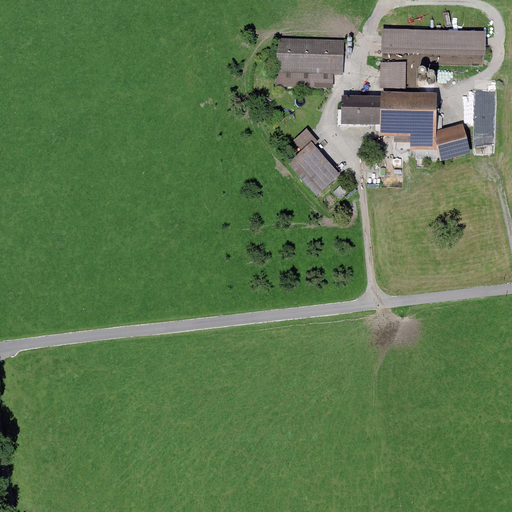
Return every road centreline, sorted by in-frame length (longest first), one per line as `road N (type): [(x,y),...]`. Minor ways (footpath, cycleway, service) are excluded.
road 1 (unclassified): [(0,349),(511,289)]
road 2 (track): [(391,0),(495,12),(491,72),(457,90)]
road 3 (track): [(0,349),(22,511)]
